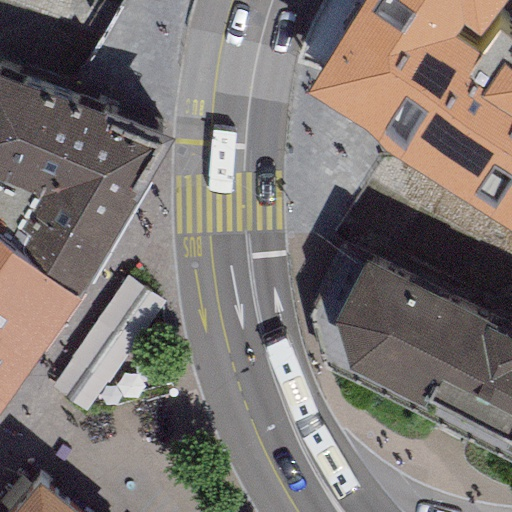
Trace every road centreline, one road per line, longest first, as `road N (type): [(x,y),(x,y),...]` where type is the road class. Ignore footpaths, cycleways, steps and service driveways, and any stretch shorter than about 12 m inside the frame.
road 1 (primary): [(316,494),(266,399),(240,311),(227,261),(222,145)]
road 2 (primary): [(222,145),(249,0)]
road 3 (residential): [(435,511),(316,494)]
